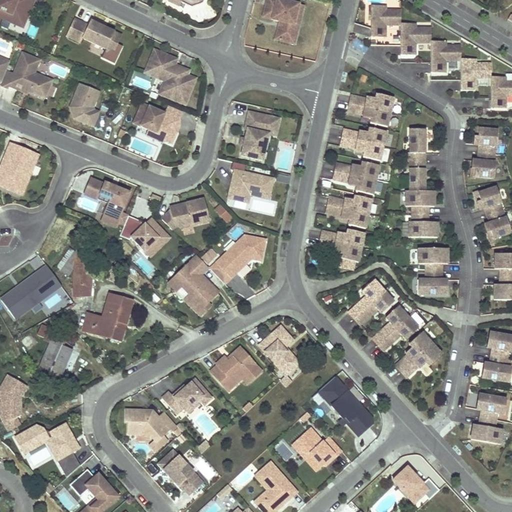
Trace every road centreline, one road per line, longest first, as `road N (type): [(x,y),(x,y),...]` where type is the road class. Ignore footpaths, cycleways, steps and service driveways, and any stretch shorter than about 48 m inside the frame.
road 1 (residential): [(425,436),(452,409),(471,278),(452,180),(454,118),(446,106),(336,46)]
road 2 (residential): [(297,290),(104,401),(103,440),(166,511)]
road 3 (residential): [(77,147),(158,181),(187,179),(205,158),(229,64)]
road 4 (residential): [(325,94),(294,247),(297,290)]
road 5 (residential): [(297,290),(413,422)]
road 6 (residential): [(222,60),(98,0)]
road 7 (residential): [(315,511),(413,422)]
